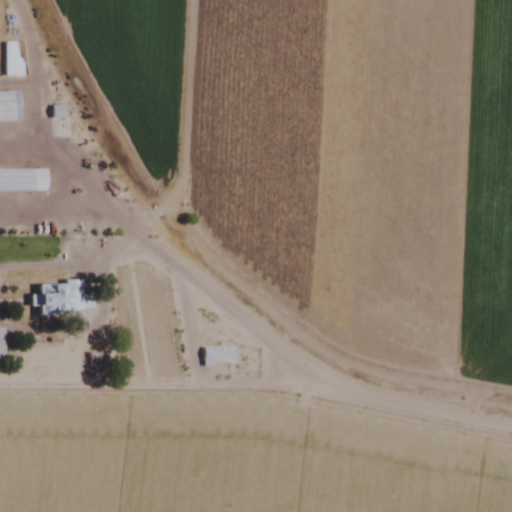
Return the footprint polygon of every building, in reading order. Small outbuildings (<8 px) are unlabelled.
[(0,44),(0,77),(17,77),(17,44),(0,44)] [(0,122),(13,123),(12,92),(0,92),(0,122)] [(0,192),(41,193),(41,170),(0,169),(0,192)] [(33,317),(73,316),(73,310),(90,310),(90,296),(77,296),(77,283),(33,284),(33,297),(27,297),(27,307),(33,307),(33,317)] [(199,367),(230,367),(230,348),(199,348),(199,367)]
